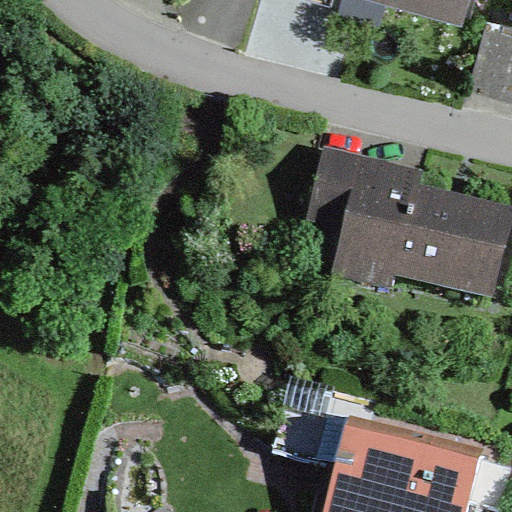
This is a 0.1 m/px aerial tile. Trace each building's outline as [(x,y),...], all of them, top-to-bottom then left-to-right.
[(511,28),(487,21),(470,79),(511,91),(511,28)] [(326,154),(312,207),(353,217),(405,230),(413,197),(418,177),(326,154)] [(395,277),(491,300),(510,220),(413,197),(405,230),(353,217),(338,277),(392,290),(395,277)] [(332,511),(469,511),(483,460),(484,458),(373,430),(381,401),(295,379),(276,454),(343,471),(332,511)] [(501,511),(511,473),(511,467),(483,460),(469,511),(501,511)]
